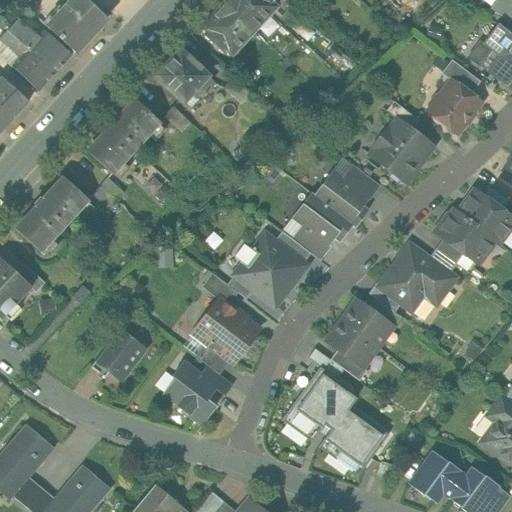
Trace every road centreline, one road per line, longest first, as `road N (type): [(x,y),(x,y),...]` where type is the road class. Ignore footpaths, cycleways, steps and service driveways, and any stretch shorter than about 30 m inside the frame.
road 1 (residential): [(235,461),(282,338),(511,111)]
road 2 (residential): [(235,461),(65,402),(0,352)]
road 3 (secondary): [(0,179),(163,0)]
road 4 (residential): [(379,511),(235,461)]
